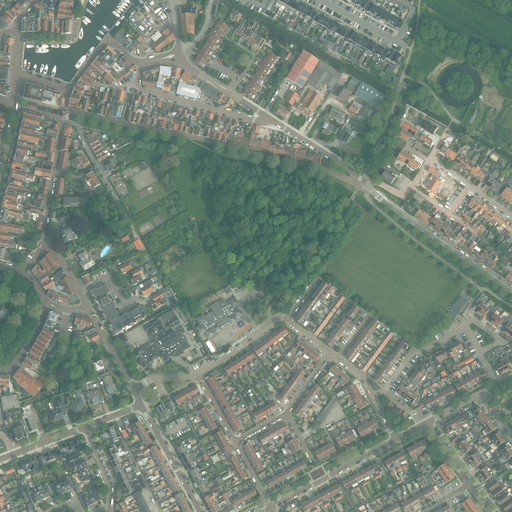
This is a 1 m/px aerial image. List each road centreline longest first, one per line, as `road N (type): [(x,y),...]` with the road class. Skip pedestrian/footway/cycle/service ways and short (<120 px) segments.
road 1 (residential): [(355,174),(348,179),(122,123)]
road 2 (tertiary): [(511,291),(365,183)]
road 3 (residential): [(271,119),(132,87),(139,64)]
road 4 (residential): [(270,508),(396,439)]
road 5 (residential): [(199,511),(141,405)]
road 6 (residential): [(48,240),(61,120)]
